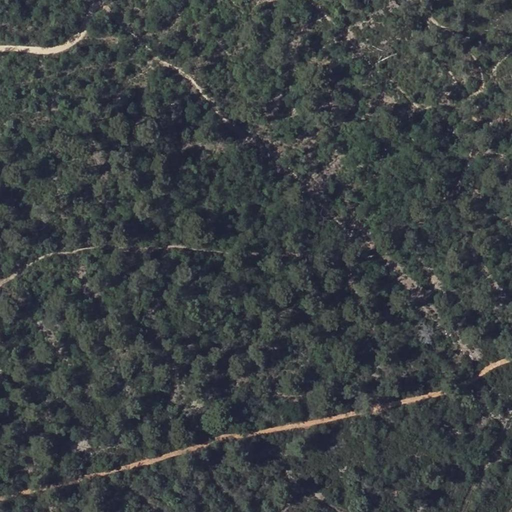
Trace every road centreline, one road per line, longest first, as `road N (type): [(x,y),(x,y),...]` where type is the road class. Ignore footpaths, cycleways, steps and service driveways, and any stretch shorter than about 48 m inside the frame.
road 1 (track): [(0,497),(439,395),(511,355)]
road 2 (track): [(0,51),(70,42),(94,0)]
